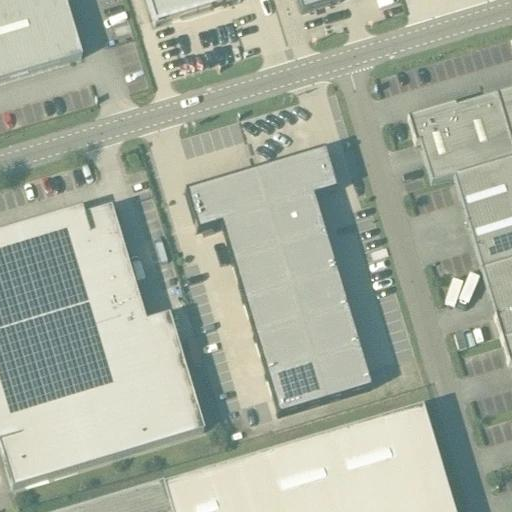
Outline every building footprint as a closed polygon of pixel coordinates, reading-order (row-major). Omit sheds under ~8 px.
[(0,0),(0,84),(81,60),(80,59),(62,0),(0,0)] [(145,0),(146,1),(145,1),(154,29),(155,28),(155,27),(238,2),(238,3),(240,3),(239,0),(145,0)] [(353,0),(295,0),(301,16),(353,0)] [(511,94),(496,99),(496,98),(494,99),(494,100),(454,111),(453,108),(425,116),(426,120),(411,124),(416,139),(412,140),(414,148),(419,147),(425,165),(424,166),(430,188),(456,181),(469,226),(465,227),(466,229),(470,228),(483,272),(479,273),(480,275),(484,274),(497,319),(493,320),(508,368),(511,367),(511,94)] [(212,155),(233,148),(226,126),(204,133),(212,155)] [(324,149),(183,191),(195,232),(219,225),(277,416),(370,387),(313,196),(336,189),(324,149)] [(168,318),(148,324),(144,325),(110,211),(0,244),(0,453),(12,492),(203,434),(168,318)] [(162,487),(79,511),(451,511),(421,411),(162,489),(162,487)]
